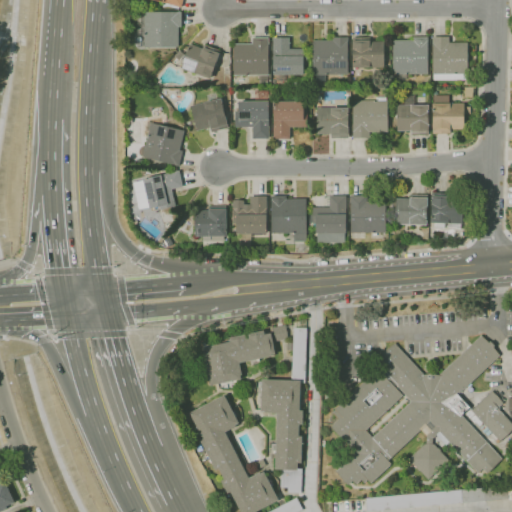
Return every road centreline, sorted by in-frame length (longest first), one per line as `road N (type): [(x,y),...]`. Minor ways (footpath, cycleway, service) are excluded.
road 1 (trunk): [(103,290),(87,142),(96,0)]
road 2 (residential): [(218,9),(498,8)]
road 3 (residential): [(218,168),(492,166)]
road 4 (residential): [(494,267),(498,0)]
road 5 (tertiary): [(511,265),(269,286)]
road 6 (trunk): [(67,314),(94,412),(138,511)]
road 7 (trunk): [(184,284),(114,230),(103,170),(87,142)]
road 8 (residential): [(0,385),(47,511)]
road 9 (trunk): [(51,165),(62,292)]
road 10 (trunk): [(138,416),(157,349),(193,306)]
road 11 (trunk): [(60,0),(51,120)]
